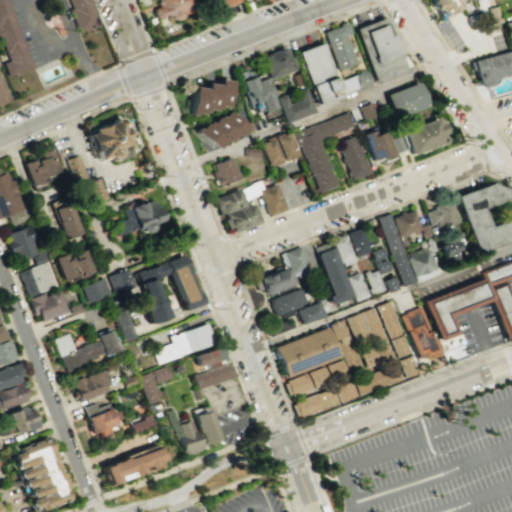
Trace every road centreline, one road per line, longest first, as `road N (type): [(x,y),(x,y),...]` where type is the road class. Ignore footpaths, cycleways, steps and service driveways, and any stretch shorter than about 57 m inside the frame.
road 1 (residential): [(288,448),(111,0)]
road 2 (residential): [(332,0),(0,135)]
road 3 (residential): [(491,149),(214,257)]
road 4 (residential): [(0,268),(94,511)]
road 5 (residential): [(511,364),(288,448)]
road 6 (residential): [(511,159),(491,149),(397,0)]
road 7 (residential): [(288,448),(234,459),(177,496),(115,511)]
